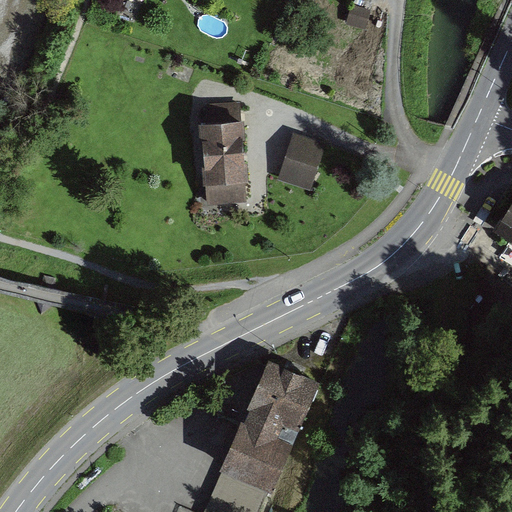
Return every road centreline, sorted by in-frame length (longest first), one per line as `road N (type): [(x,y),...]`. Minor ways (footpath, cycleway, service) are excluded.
road 1 (tertiary): [(321,297),(395,254),(431,213),(478,116)]
road 2 (tertiary): [(321,297),(152,383)]
road 3 (tertiary): [(16,511),(65,454),(152,383)]
